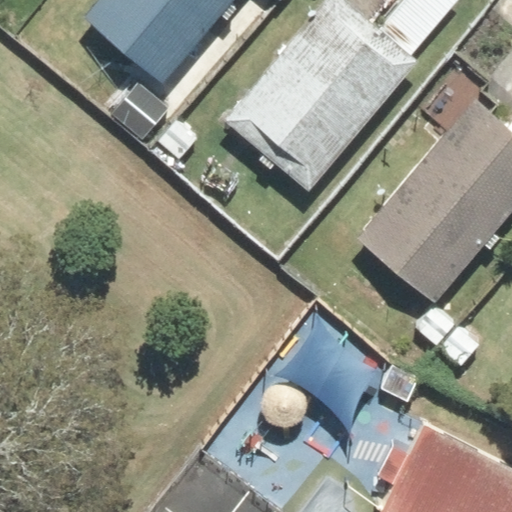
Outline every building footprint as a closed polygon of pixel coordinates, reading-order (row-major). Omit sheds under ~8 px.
[(96,0),(89,9),(168,76),(233,0),(96,0)] [(355,0),(326,0),(230,114),(312,182),(420,54),(355,0)] [(511,114),(481,89),(361,230),(439,295),(511,209),(511,114)] [(285,436),(281,441),(274,456),(273,463),(274,469),(275,475),(278,481),(281,486),(285,491),(291,495),(296,498),(302,500),(308,501),(315,501),(321,500),(327,498),(332,495),(338,491),(342,486),(345,481),(348,475),(349,469),(350,463),(349,456),(347,450),(345,444),(341,439),(337,435),(332,431),(326,428),(320,426),(314,425),(307,425),(301,426),(295,429),(290,432),(285,436)] [(511,511),(511,506),(386,442),(349,511),(511,511)]
